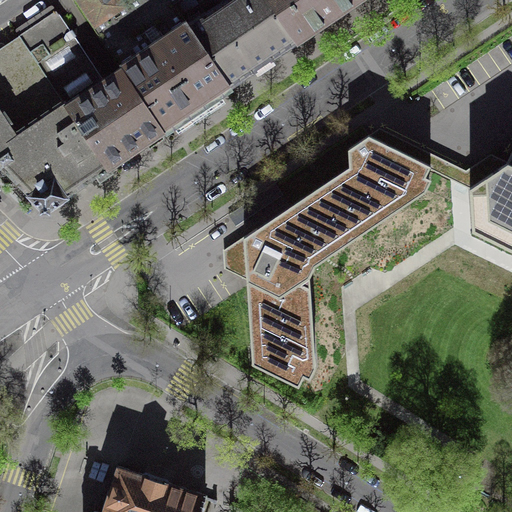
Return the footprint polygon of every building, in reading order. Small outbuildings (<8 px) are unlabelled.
[(75,0),(121,68),(137,58),(138,59),(172,36),(171,35),(188,25),(173,3),(177,0),(75,0)] [(226,0),(205,14),(204,14),(188,25),(229,87),(233,84),(232,83),(240,77),(241,78),(254,70),(263,64),(272,59),(271,58),(273,57),(272,56),(281,50),(282,51),(296,42),(268,0),(226,0)] [(268,0),(296,42),(334,17),(358,0),(268,0)] [(19,35),(108,168),(111,166),(110,165),(113,163),(124,155),(124,156),(130,152),(129,151),(135,148),(140,144),(141,145),(144,143),(144,144),(148,141),(147,140),(153,137),(153,138),(163,131),(121,68),(102,81),(56,11),(19,35)] [(137,58),(121,68),(163,131),(193,111),(194,112),(198,110),(201,107),(200,106),(229,87),(188,25),(171,35),(172,36),(138,59),(137,58)] [(96,176),(108,168),(19,35),(19,37),(18,37),(18,38),(18,39),(23,46),(7,56),(3,50),(2,49),(1,49),(0,50),(0,164),(5,170),(6,169),(31,194),(30,195),(45,210),(65,196),(80,186),(95,175),(96,176)] [(429,168),(470,187),(507,162),(493,154),(463,173),(375,130),(369,135),(400,150),(431,165),(429,168)] [(247,279),(253,365),(299,386),(306,370),(315,370),(312,312),(310,286),(310,278),(317,264),(324,258),(346,244),(411,200),(420,194),(415,187),(421,176),(425,177),(429,168),(431,165),(400,150),(369,135),(349,148),(349,166),(224,250),(225,269),(247,279)] [(511,151),(507,162),(470,187),(473,230),(511,248),(511,151)] [(199,511),(207,488),(162,473),(163,470),(142,463),(141,466),(115,457),(100,504),(96,503),(93,511),(199,511)]
